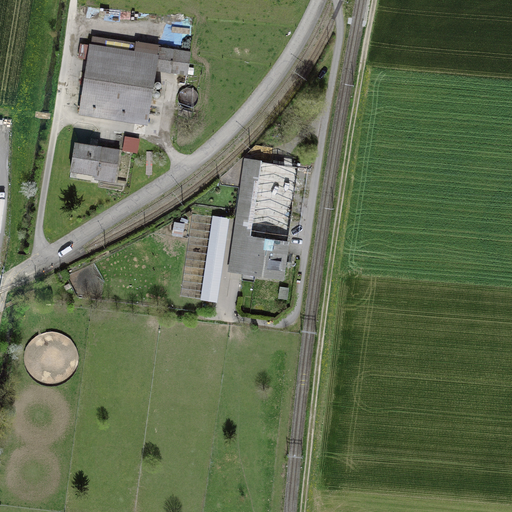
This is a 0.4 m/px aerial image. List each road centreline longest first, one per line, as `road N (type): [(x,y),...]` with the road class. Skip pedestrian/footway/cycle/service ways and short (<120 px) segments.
road 1 (unclassified): [(314,0),(272,78),(212,144),(41,259)]
road 2 (track): [(382,0),(333,331)]
road 3 (track): [(300,327),(26,296)]
road 4 (track): [(73,0),(39,224),(41,259)]
road 5 (track): [(300,327),(283,511)]
